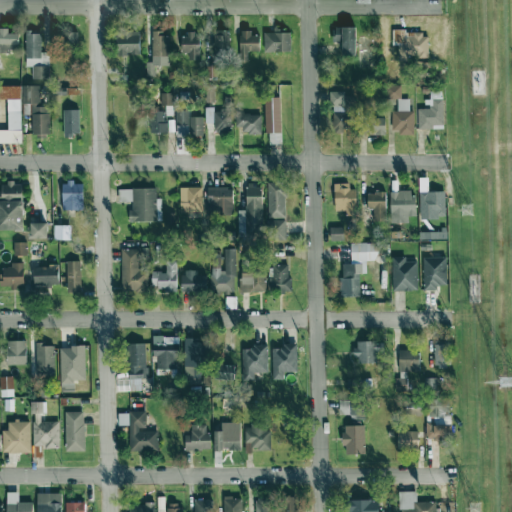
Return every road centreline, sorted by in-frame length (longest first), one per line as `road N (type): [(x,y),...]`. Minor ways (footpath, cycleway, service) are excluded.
road 1 (residential): [(320,511),(306,0)]
road 2 (residential): [(108,511),(94,0)]
road 3 (residential): [(0,476),(453,475)]
road 4 (residential): [(450,319),(0,319)]
road 5 (residential): [(445,163),(0,163)]
road 6 (residential): [(439,5),(0,6)]
